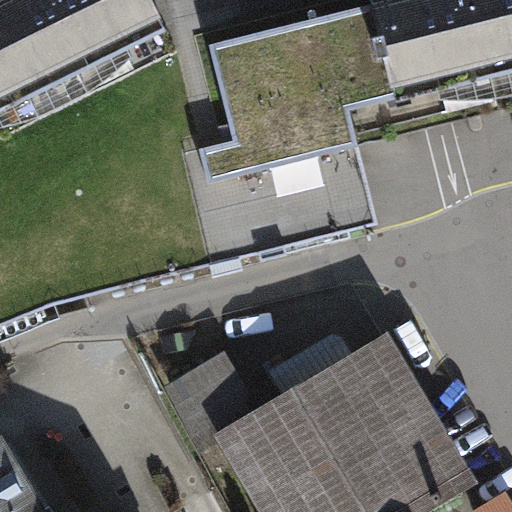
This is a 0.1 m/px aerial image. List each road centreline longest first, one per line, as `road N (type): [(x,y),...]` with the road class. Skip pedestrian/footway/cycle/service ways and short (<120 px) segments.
road 1 (unknown): [(0,106),(234,0)]
road 2 (residential): [(511,368),(485,318),(464,224)]
